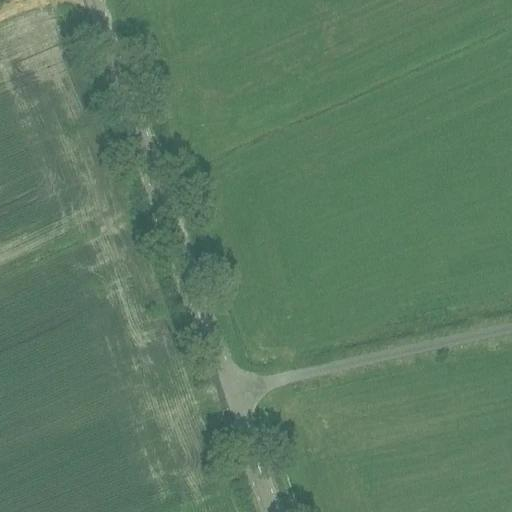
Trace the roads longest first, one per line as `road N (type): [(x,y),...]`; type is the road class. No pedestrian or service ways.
road 1 (unclassified): [(234,395),(92,0)]
road 2 (unclassified): [(234,395),(511,333)]
road 3 (unclassified): [(273,511),(234,395)]
